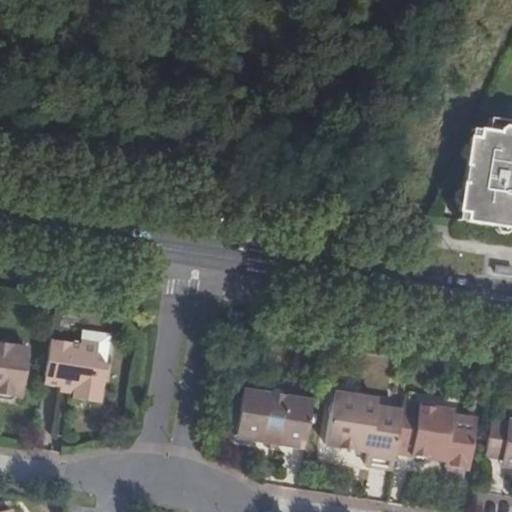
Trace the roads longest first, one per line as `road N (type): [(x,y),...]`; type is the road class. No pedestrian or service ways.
road 1 (residential): [(190,250),(511,300)]
road 2 (residential): [(170,481),(200,288),(190,250)]
road 3 (residential): [(190,250),(168,287),(135,475)]
road 4 (residential): [(0,221),(190,250)]
